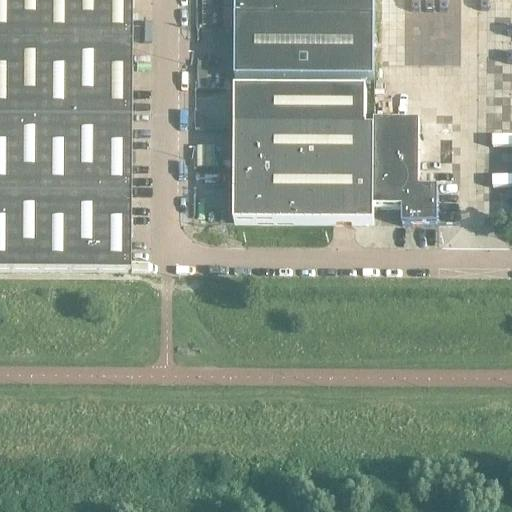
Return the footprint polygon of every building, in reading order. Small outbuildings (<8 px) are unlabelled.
[(0,0),(0,43),(131,44),(131,0),(0,0)] [(374,83),(374,0),(235,0),(235,82),(374,83)] [(424,22),(423,0),(380,0),(380,21),(424,22)] [(0,119),(130,120),(131,44),(0,43),(0,119)] [(366,132),(366,93),(235,92),(235,131),(366,132)] [(0,195),(130,196),(130,120),(0,119),(0,195)] [(419,191),(420,124),(374,124),(374,132),(374,166),(374,210),(402,211),(402,227),(437,228),(438,191),(419,191)] [(374,166),(374,132),(366,132),(235,131),(235,165),(374,166)] [(374,227),(374,210),(374,166),(235,165),(234,227),(374,227)] [(0,273),(129,274),(130,196),(0,195),(0,273)]
